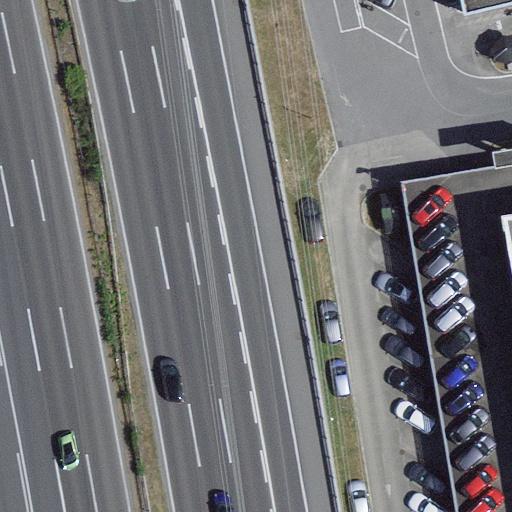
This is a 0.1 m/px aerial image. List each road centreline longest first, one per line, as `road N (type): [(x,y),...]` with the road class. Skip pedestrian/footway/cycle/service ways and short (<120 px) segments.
road 1 (motorway): [(224,511),(138,52)]
road 2 (motorway): [(0,78),(80,511)]
